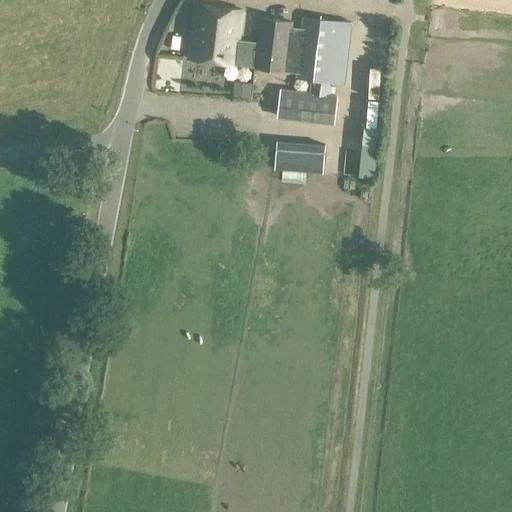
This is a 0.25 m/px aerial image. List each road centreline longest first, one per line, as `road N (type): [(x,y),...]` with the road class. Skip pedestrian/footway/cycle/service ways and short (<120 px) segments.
road 1 (unclassified): [(57,511),(123,131)]
road 2 (unclassified): [(123,131),(137,64),(165,0)]
road 3 (unclassified): [(0,156),(123,131)]
